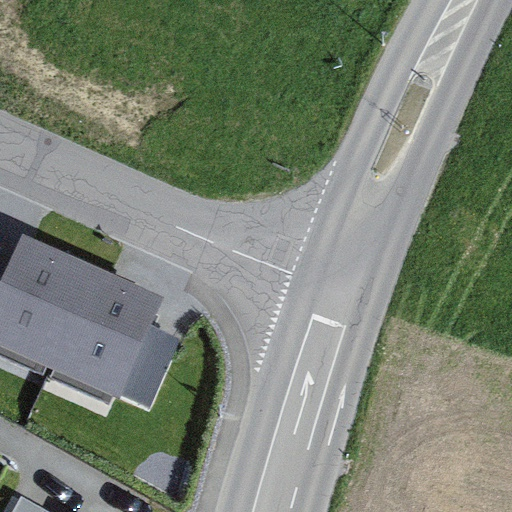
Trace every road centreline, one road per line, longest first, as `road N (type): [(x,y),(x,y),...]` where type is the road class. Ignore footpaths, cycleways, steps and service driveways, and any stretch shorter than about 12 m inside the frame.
road 1 (residential): [(332,298),(0,144)]
road 2 (tertiary): [(332,298),(383,165),(462,0)]
road 3 (tertiary): [(274,511),(332,298)]
